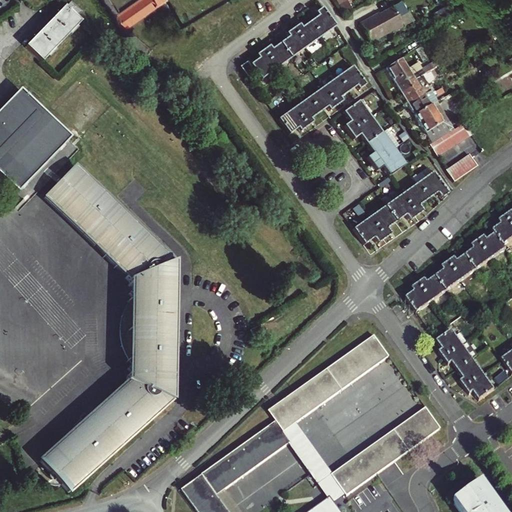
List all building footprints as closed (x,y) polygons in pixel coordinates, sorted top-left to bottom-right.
[(140,0),(134,5),(142,16),(164,1),(163,0),(140,0)] [(71,3),(65,8),(76,19),(82,13),(71,3)] [(119,15),(128,27),(142,16),(134,5),(119,15)] [(25,48),(41,63),(80,23),(76,19),(65,8),(64,7),(25,48)] [(377,13),(358,24),(369,44),(391,31),(391,33),(402,26),(391,7),(381,12),(382,13),(379,16),(377,13)] [(309,23),(320,38),(335,28),(322,9),(315,14),(317,17),(309,23)] [(320,38),(309,23),(301,29),(298,26),(292,30),(305,49),(320,38)] [(305,49),(292,30),(285,35),(288,38),(280,44),(291,59),(305,49)] [(291,59),(280,44),(271,50),(268,47),(262,51),(275,70),(291,59)] [(420,48),(415,51),(421,63),(426,59),(420,48)] [(249,66),(255,74),(260,81),(275,70),(262,51),(255,56),(257,60),(249,66)] [(414,80),(410,75),(401,60),(386,69),(401,94),(409,89),(407,84),(414,80)] [(255,74),(249,66),(247,62),(239,68),(248,79),(255,74)] [(414,80),(417,78),(431,69),(428,64),(410,75),(414,80)] [(352,67),(337,78),(347,93),(355,87),(358,91),(365,86),(352,67)] [(431,69),(417,78),(419,82),(434,74),(431,69)] [(339,99),(347,93),(337,78),(322,88),(335,107),(341,103),(339,99)] [(407,105),(430,91),(427,85),(419,89),(414,80),(407,84),(409,89),(401,94),(407,105)] [(307,99),(318,114),(326,109),(328,112),(335,107),(322,88),(307,99)] [(0,110),(0,178),(17,194),(70,139),(20,90),(0,110)] [(442,95),(440,93),(433,97),(432,94),(430,91),(407,105),(414,117),(430,107),(428,103),(442,95)] [(307,99),(292,110),(306,128),(312,123),(310,120),(318,114),(307,99)] [(358,103),(342,114),(349,124),(343,127),(348,134),(370,119),(358,103)] [(454,131),(437,103),(430,107),(414,117),(431,145),(454,131)] [(292,110),(277,121),(288,136),(296,130),(299,133),(306,128),(292,110)] [(365,146),(381,135),(370,119),(348,134),(353,141),(359,137),(365,146)] [(431,145),(429,146),(436,158),(473,136),(465,124),(454,131),(431,145)] [(381,135),(365,146),(371,155),(366,159),(371,166),(393,150),(381,135)] [(63,164),(78,150),(74,145),(58,159),(63,164)] [(404,167),(393,150),(371,166),(376,173),(382,169),(388,178),(404,167)] [(469,156),(445,171),(453,183),(471,171),(476,167),(469,156)] [(90,417),(47,455),(38,463),(66,495),(117,449),(116,447),(130,436),(138,428),(144,420),(148,416),(148,414),(150,412),(152,413),(156,414),(161,412),(165,410),(168,406),(170,402),(171,397),(171,392),(170,388),(170,385),(168,383),(167,383),(167,382),(167,380),(168,379),(168,375),(172,371),(168,367),(170,300),(174,296),(170,293),(171,287),(169,287),(169,283),(172,283),(173,277),(174,274),(174,269),(173,265),(171,261),(169,257),(166,255),(162,253),(159,252),(154,253),(152,250),(153,249),(148,243),(143,235),(137,230),(131,224),(125,219),(122,216),(123,215),(74,167),(44,198),(94,246),(95,245),(100,251),(104,255),(108,261),(113,265),(119,270),(127,275),(124,278),(128,281),(128,287),(132,287),(132,290),(128,294),(131,298),(131,302),(130,362),(130,367),(127,370),(130,374),(130,377),(126,377),(126,382),(122,385),(124,389),(117,394),(109,400),(103,405),(97,412),(92,418),(90,417)] [(416,185),(427,200),(436,195),(440,201),(447,194),(432,173),(416,185)] [(416,185),(400,196),(416,217),(422,213),(418,207),(427,200),(416,185)] [(400,196),(385,207),(396,223),(405,217),(409,222),(416,217),(400,196)] [(385,207),(368,219),(384,241),(390,236),(386,230),(396,223),(385,207)] [(511,240),(511,228),(504,217),(497,222),(500,226),(492,232),(494,235),(503,247),(511,240)] [(368,219),(352,231),(364,246),(373,239),(377,245),(384,241),(368,219)] [(503,247),(494,235),(486,241),(483,238),(477,242),(490,261),(505,251),(503,247)] [(490,261),(477,242),(471,246),(473,250),(465,256),(476,272),(490,261)] [(476,272),(465,256),(456,262),(454,259),(448,264),(461,282),(476,272)] [(446,293),(461,282),(448,264),(441,268),(444,272),(436,277),(446,293)] [(446,293),(436,277),(427,284),(424,280),(418,285),(431,304),(446,293)] [(431,304),(418,285),(412,289),(414,293),(406,299),(416,315),(431,304)] [(130,362),(131,302),(125,308),(121,315),(118,323),(117,332),(118,340),(121,348),(125,356),(130,362)] [(438,354),(442,360),(461,346),(451,331),(436,342),(442,351),(438,354)] [(372,338),(269,413),(276,423),(181,491),(195,511),(227,511),(217,497),(290,444),(283,434),(295,426),(387,360),(372,338)] [(461,346),(442,360),(447,366),(451,363),(457,372),(472,361),(461,346)] [(511,353),(501,361),(502,363),(511,376),(511,353)] [(472,361),(457,372),(463,381),(459,383),(464,390),(483,376),(472,361)] [(483,376),(464,390),(468,397),(472,394),(478,402),(493,391),(483,376)] [(331,476),(346,498),(439,431),(423,410),(331,476)] [(283,434),(290,444),(320,485),(308,493),(321,511),(325,511),(346,498),(331,476),(295,426),(283,434)] [(465,483),(471,491),(479,485),(474,477),(465,483)] [(502,511),(481,483),(479,485),(471,491),(454,503),(459,511),(502,511)]
